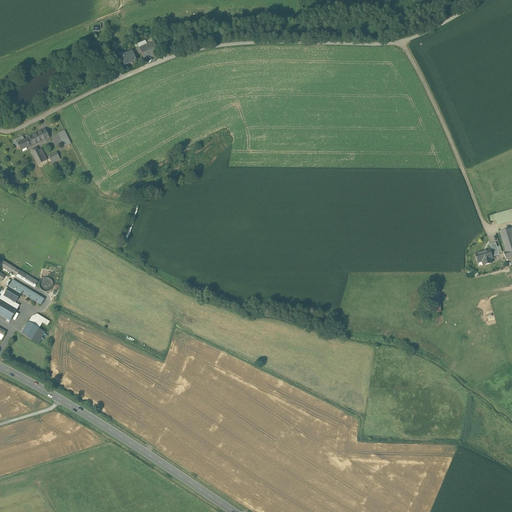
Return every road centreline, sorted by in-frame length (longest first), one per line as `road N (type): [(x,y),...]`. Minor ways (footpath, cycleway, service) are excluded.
road 1 (unclassified): [(406,39),(188,51),(0,130)]
road 2 (secondary): [(233,511),(0,367)]
road 3 (unclassified): [(406,39),(486,229)]
